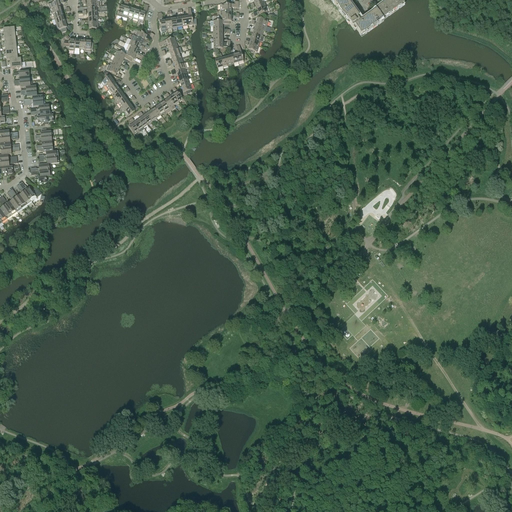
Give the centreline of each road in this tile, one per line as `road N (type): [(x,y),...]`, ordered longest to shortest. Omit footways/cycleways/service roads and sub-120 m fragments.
road 1 (unknown): [(511,201),(490,192),(490,126),(467,99),(362,95),(284,157),(199,176),(117,246),(0,320)]
road 2 (residential): [(154,43),(124,80),(141,103),(169,85),(158,50)]
road 3 (residential): [(0,188),(26,170),(10,77),(0,78)]
